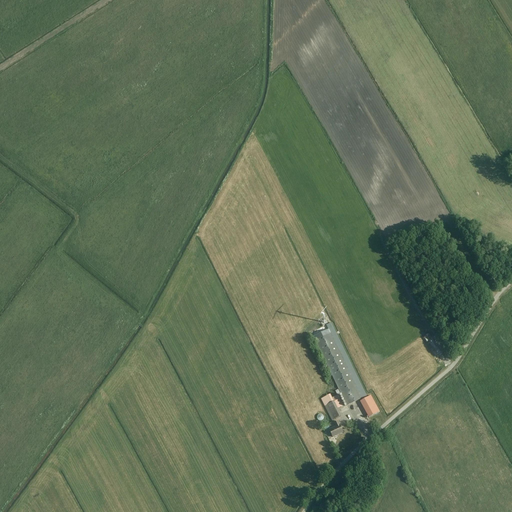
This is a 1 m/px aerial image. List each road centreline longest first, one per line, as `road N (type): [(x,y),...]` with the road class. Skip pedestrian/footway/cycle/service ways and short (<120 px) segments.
road 1 (unclassified): [(303,511),(346,459),(452,365),(511,280)]
road 2 (track): [(104,0),(0,66)]
